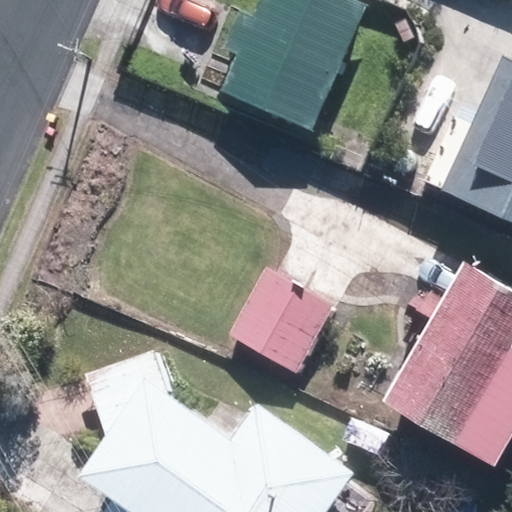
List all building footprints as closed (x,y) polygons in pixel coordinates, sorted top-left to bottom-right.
[(334,130),(389,4),(379,0),(280,0),(274,16),(257,9),(240,49),(257,56),(242,91),(334,130)] [(511,87),(467,189),(511,208),(511,87)] [(330,315),(266,276),(226,342),(290,381),(330,315)] [(511,431),(511,312),(453,281),(377,419),(407,436),(486,479),(511,431)] [(102,443),(71,488),(103,511),(329,511),(345,489),(248,416),(227,444),(167,405),(151,359),(84,382),(102,443)] [(388,440),(349,423),(340,446),(378,462),(388,440)]
